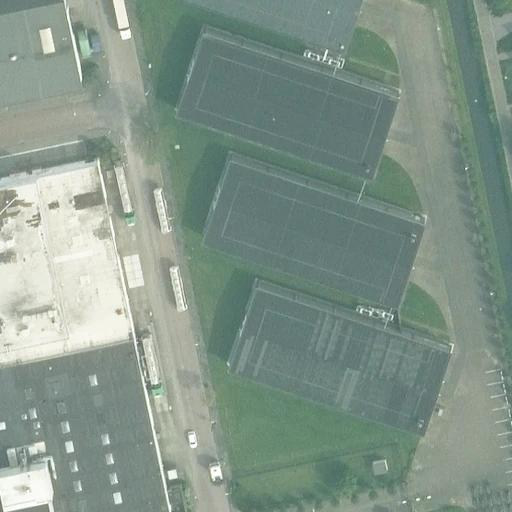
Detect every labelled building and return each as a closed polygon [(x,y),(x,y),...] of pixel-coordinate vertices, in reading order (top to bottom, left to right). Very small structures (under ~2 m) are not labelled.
[(0,0),(0,92),(82,76),(66,0),(0,0)] [(205,0),(345,46),(360,0),(205,0)] [(371,174),(399,92),(204,27),(177,109),(371,174)] [(396,301),(423,219),(230,155),(203,236),(396,301)] [(157,511),(170,509),(153,431),(117,254),(114,238),(99,158),(0,178),(0,511),(157,511)] [(422,429),(450,347),(256,282),(228,364),(422,429)] [(383,459),(373,461),(375,473),(386,471),(383,459)]
